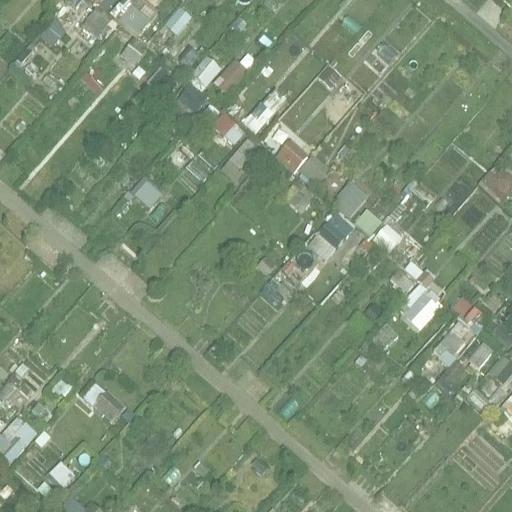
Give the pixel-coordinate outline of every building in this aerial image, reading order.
[(71,0),(69,3),(77,9),(84,0),(71,0)] [(96,0),(110,10),(117,0),(96,0)] [(123,0),(111,12),(136,37),(157,17),(140,0),(123,0)] [(181,37),(200,11),(186,0),(166,26),(181,37)] [(94,8),(82,30),(100,39),(112,17),(94,8)] [(54,48),(67,34),(54,22),(41,36),(54,48)] [(136,68),(149,51),(135,41),(122,58),(136,68)] [(209,87),(222,66),(206,55),(192,76),(209,87)] [(227,95),(249,70),(236,58),(214,84),(227,95)] [(158,69),(149,89),(169,98),(178,77),(158,69)] [(135,77),(126,84),(135,96),(145,88),(135,77)] [(181,117),(190,106),(197,113),(209,99),(192,84),(171,108),(181,117)] [(256,134),(276,115),(264,102),(243,122),(256,134)] [(223,115),(213,126),(234,146),(244,135),(223,115)] [(291,139),(275,158),(294,174),(310,155),(291,139)] [(221,171),(231,180),(257,150),(247,141),(221,171)] [(449,142),(424,174),(443,188),(467,156),(449,142)] [(313,190),(331,168),(315,156),(282,198),(301,213),(317,193),(313,190)] [(511,194),(511,177),(508,174),(502,181),(490,170),(478,184),(503,205),(511,194)] [(149,180),(135,195),(150,210),(164,194),(149,180)] [(352,180),(333,200),(352,217),(370,197),(352,180)] [(355,222),(371,236),(383,223),(368,209),(355,222)] [(392,250),(408,232),(392,218),(373,240),(401,264),(404,261),(392,250)] [(289,259),(280,271),(298,285),(308,274),(289,259)] [(416,279),(424,271),(412,260),(405,268),(416,279)] [(407,293),(416,282),(400,269),(391,280),(407,293)] [(420,333),(446,307),(422,283),(404,300),(412,309),(404,317),(420,333)] [(479,303),(476,308),(462,298),(452,311),(481,332),(494,314),(479,303)] [(434,355),(448,366),(473,332),(458,322),(434,355)] [(511,332),(502,323),(492,334),(509,349),(511,346),(511,332)] [(482,371),(494,349),(481,342),(469,363),(482,371)] [(504,385),(511,376),(511,360),(507,355),(491,372),(504,385)] [(15,374),(30,385),(38,374),(23,363),(15,374)] [(66,398),(72,387),(59,380),(53,391),(66,398)] [(79,396),(112,424),(126,408),(93,380),(79,396)] [(485,414),(494,405),(476,388),(467,398),(485,414)] [(511,395),(500,410),(511,419),(511,418),(511,395)] [(0,455),(9,464),(38,435),(19,416),(0,435),(0,455)] [(60,492),(76,477),(61,461),(45,476),(60,492)] [(71,500),(65,511),(66,511),(83,511),(85,508),(71,500)]
